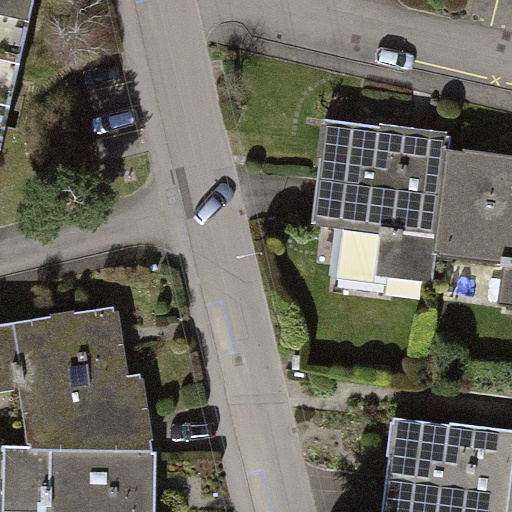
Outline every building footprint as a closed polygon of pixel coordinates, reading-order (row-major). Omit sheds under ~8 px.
[(0,0),(0,156),(35,0),(0,0)] [(449,137),(323,124),(312,232),(379,239),(374,283),(433,288),(436,260),(447,155),(449,137)] [(511,161),(447,155),(436,260),(503,266),(499,309),(511,310),(511,161)] [(0,394),(18,391),(29,451),(152,456),(140,380),(128,384),(115,310),(0,330),(0,394)] [(511,435),(392,423),(383,511),(509,511),(511,490),(511,435)] [(1,450),(3,511),(153,511),(152,456),(29,451),(1,450)]
